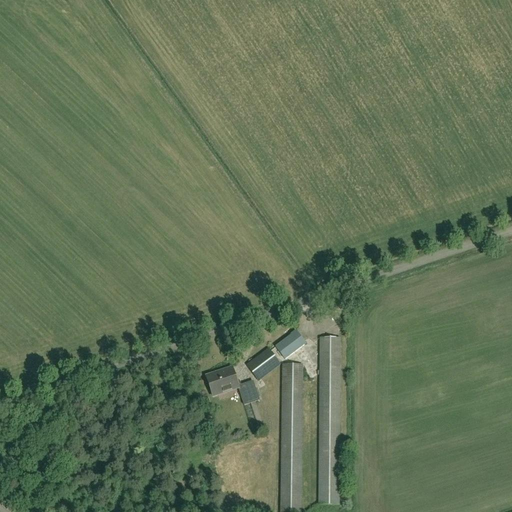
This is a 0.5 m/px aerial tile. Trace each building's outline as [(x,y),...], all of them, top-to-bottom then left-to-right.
[(275,347),(285,360),(304,346),(295,333),(275,347)] [(338,506),(339,339),(319,339),(318,506),(338,506)] [(258,382),(279,366),(267,351),(246,366),(258,382)] [(300,511),(302,366),(282,366),(280,511),(300,511)] [(238,387),(232,369),(218,374),(217,373),(206,377),(213,396),(238,388),(244,405),(250,404),(259,431),(264,430),(255,402),(259,401),(252,383),(238,387)]
